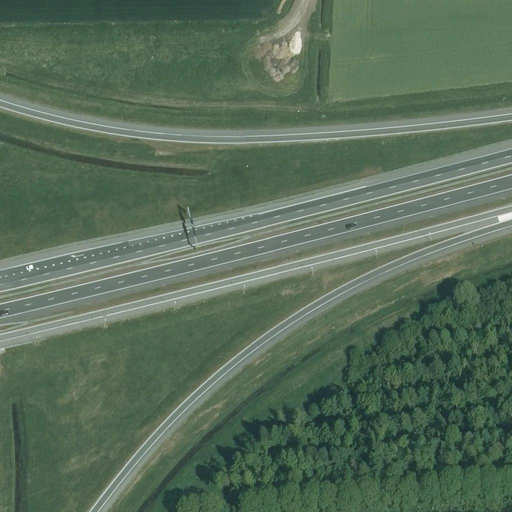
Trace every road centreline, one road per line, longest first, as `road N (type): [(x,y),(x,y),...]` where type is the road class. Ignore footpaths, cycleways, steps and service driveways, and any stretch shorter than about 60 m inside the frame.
road 1 (motorway): [(0,338),(511,208)]
road 2 (motorway): [(0,311),(511,183)]
road 3 (motorway): [(511,158),(0,284)]
road 4 (motorway): [(94,511),(180,410),(286,323),(422,252),(511,222)]
road 5 (motorway): [(511,116),(331,135),(187,137),(120,132),(0,102)]
